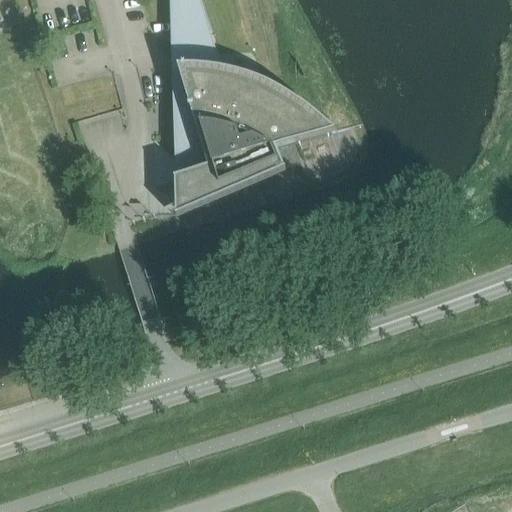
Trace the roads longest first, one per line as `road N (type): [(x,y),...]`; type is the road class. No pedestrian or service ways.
road 1 (tertiary): [(0,447),(511,280)]
road 2 (residential): [(186,511),(311,473)]
